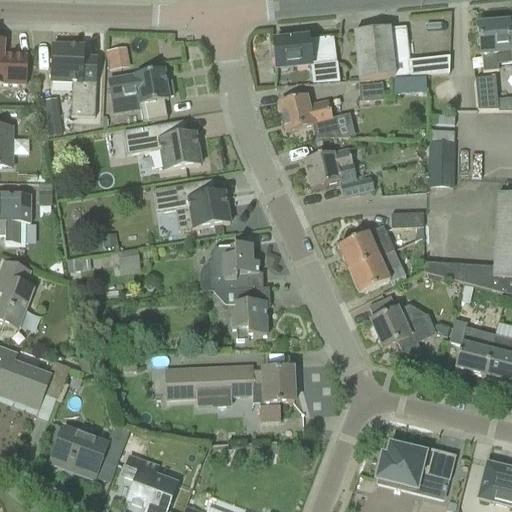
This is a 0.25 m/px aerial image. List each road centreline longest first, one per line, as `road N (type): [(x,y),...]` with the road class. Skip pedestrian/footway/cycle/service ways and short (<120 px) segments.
road 1 (unclassified): [(365,397),(238,119),(222,16)]
road 2 (residential): [(187,15),(0,10)]
road 3 (unclassified): [(222,16),(384,0)]
road 4 (residential): [(511,434),(365,397)]
road 5 (unclassified): [(321,511),(365,397)]
